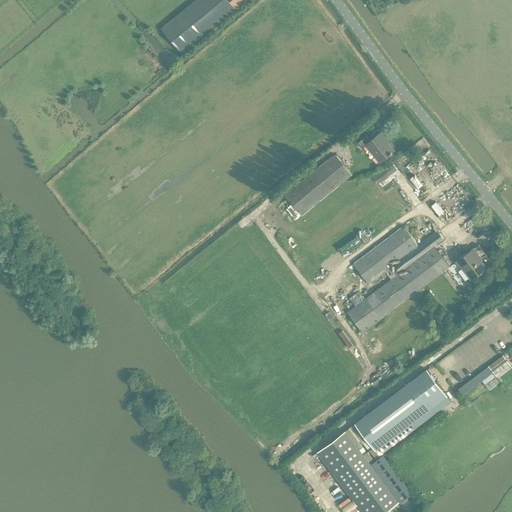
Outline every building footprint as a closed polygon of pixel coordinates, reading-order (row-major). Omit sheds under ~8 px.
[(227,0),(196,0),(161,28),(182,53),(235,9),(227,0)] [(380,162),(395,150),(380,132),(372,139),(367,135),(358,143),(362,148),(367,144),(380,162)] [(301,215),(352,174),(335,154),(285,196),(301,215)] [(385,271),(393,265),(419,246),(404,226),(354,264),(369,284),(385,272),(385,271)] [(393,265),(400,273),(434,247),(443,240),(437,231),(419,246),(393,265)] [(470,279),(486,268),(481,261),(488,256),(480,244),(473,249),(457,261),(470,279)] [(356,306),(348,312),(363,332),(380,319),(409,298),(419,289),(450,267),(434,247),(400,273),(392,280),(391,279),(365,299),(359,291),(350,298),(356,306)] [(496,376),(511,365),(503,355),(488,366),(496,376)] [(427,369),(385,400),(355,423),(373,447),(445,393),(427,369)] [(385,511),(399,502),(345,431),(317,452),(362,511),(385,511)]
